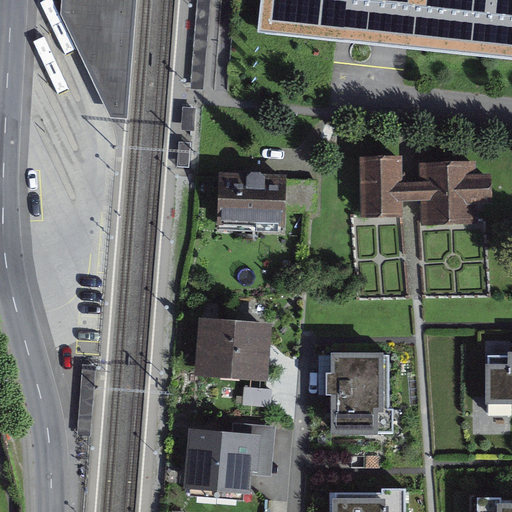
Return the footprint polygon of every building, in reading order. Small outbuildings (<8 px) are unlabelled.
[(136,0),(62,0),(62,14),(105,80),(131,82),(136,0)] [(511,0),(264,0),(261,31),(511,58),(511,0)] [(410,161),(367,162),(368,215),(406,214),(406,202),(411,202),(418,202),(418,221),(468,220),(468,200),(485,200),(484,182),(467,182),(467,165),(412,166),(412,161),(410,161)] [(222,180),(221,222),(275,223),(275,181),(222,180)] [(208,327),(205,369),(259,372),(262,331),(208,327)] [(388,356),(323,354),(322,397),(332,397),(331,433),(386,434),(388,356)] [(511,357),(488,358),(488,413),(511,412),(511,357)] [(267,430),(199,424),(194,482),(262,488),(267,430)] [(401,511),(402,483),(331,483),(330,511),(401,511)]
